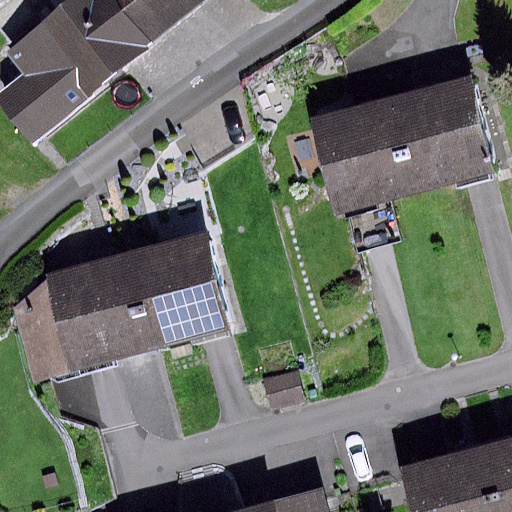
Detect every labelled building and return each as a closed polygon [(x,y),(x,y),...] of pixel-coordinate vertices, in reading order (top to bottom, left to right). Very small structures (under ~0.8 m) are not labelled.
[(6,123),(30,150),(149,48),(107,0),(68,0),(8,52),(42,92),(6,123)] [(107,0),(149,48),(207,0),(107,0)] [(493,174),(471,80),(395,98),(417,192),(493,174)] [(417,192),(395,98),(310,118),(333,213),(417,192)] [(201,235),(136,251),(161,348),(226,331),(201,235)] [(136,251),(43,276),(17,302),(38,380),(161,348),(136,251)] [(298,369),(262,378),(270,410),(306,401),(298,369)] [(511,511),(511,441),(484,449),(500,511),(511,511)] [(500,511),(484,449),(400,470),(410,511),(500,511)] [(45,490),(59,487),(56,474),(42,477),(45,490)] [(329,511),(325,494),(253,511),(329,511)]
